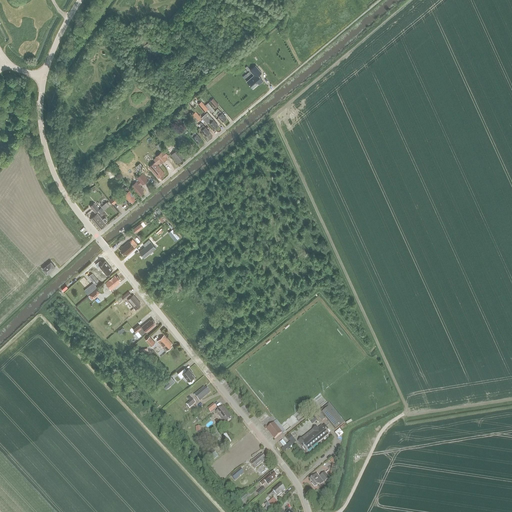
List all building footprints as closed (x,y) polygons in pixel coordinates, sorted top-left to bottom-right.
[(254,75),(247,82),(252,88),(258,83),(259,84),(263,81),(258,76),(262,73),(256,66),(250,70),(254,75)] [(209,102),(215,108),(219,105),(213,99),(209,102)] [(208,103),(205,105),(211,113),(214,110),(208,103)] [(223,122),(227,119),(222,113),(218,109),(216,110),(218,112),(216,114),(223,122)] [(194,113),(192,115),(197,122),(200,120),(194,113)] [(209,122),(210,123),(213,120),(207,113),(202,117),(207,124),(209,122)] [(186,129),(189,127),(192,125),(186,118),(181,123),(186,129)] [(214,129),(218,126),(213,120),(210,123),(214,129)] [(199,124),(201,126),(199,128),(206,136),(210,133),(205,127),(201,123),(199,124)] [(198,143),(201,140),(197,134),(193,130),(191,131),(193,134),(191,135),(198,143)] [(172,144),(176,148),(182,144),(178,139),(172,144)] [(182,158),(184,157),(177,150),(172,154),(174,157),(173,158),(178,164),(184,159),(182,158)] [(156,158),(153,160),(157,165),(159,163),(161,164),(167,159),(166,158),(168,156),(164,151),(162,153),(161,151),(154,156),(156,158)] [(164,173),(155,162),(149,167),(158,178),(160,177),(161,179),(164,176),(163,174),(164,173)] [(140,163),(136,166),(141,173),(145,170),(140,163)] [(142,185),(148,180),(143,173),(137,178),(139,181),(137,183),(137,182),(131,187),(138,195),(139,194),(140,196),(144,193),(143,191),(144,190),(139,185),(141,184),(142,185)] [(134,198),(136,198),(129,190),(126,187),(123,189),(126,193),(124,195),(130,202),(131,201),(132,202),(135,200),(134,198)] [(116,195),(110,199),(114,204),(120,200),(116,195)] [(94,203),(90,206),(95,213),(100,209),(94,203)] [(91,219),(98,228),(100,227),(101,228),(106,224),(105,223),(107,222),(107,220),(106,219),(105,218),(103,220),(97,214),(91,219)] [(136,233),(144,227),(141,223),(133,229),(136,233)] [(179,238),(172,230),(169,232),(176,240),(179,238)] [(138,245),(133,239),(129,242),(134,248),(138,245)] [(144,258),(157,247),(155,245),(154,246),(149,240),(143,245),(145,247),(139,252),(144,258)] [(126,255),(135,248),(129,241),(121,248),(122,250),(120,251),(123,255),(125,253),(126,255)] [(102,264),(100,261),(95,265),(98,268),(99,267),(106,276),(112,271),(105,261),(102,264)] [(56,268),(51,262),(43,269),(47,274),(56,268)] [(97,279),(92,273),(92,274),(90,275),(88,277),(93,283),(95,285),(99,282),(97,279)] [(119,281),(120,280),(117,276),(116,277),(115,276),(105,284),(111,290),(120,282),(119,281)] [(88,295),(97,288),(93,283),(84,291),(88,295)] [(131,294),(130,294),(129,292),(122,297),(124,300),(131,294)] [(139,304),(140,303),(133,295),(127,300),(136,310),(140,306),(139,304)] [(142,336),(146,332),(147,332),(155,326),(154,324),(155,323),(152,320),(151,321),(150,320),(141,328),(139,325),(133,330),(136,333),(138,332),(141,335),(138,338),(140,340),(143,337),(142,336)] [(171,345),(172,344),(164,335),(157,341),(166,352),(172,347),(171,345)] [(150,337),(145,340),(151,347),(155,343),(150,337)] [(189,381),(193,378),(194,377),(190,372),(191,371),(189,369),(186,371),(184,368),(178,374),(181,378),(185,375),(189,381)] [(163,385),(166,390),(171,386),(168,381),(163,385)] [(199,402),(211,392),(206,387),(205,388),(204,387),(194,395),(199,402)] [(186,414),(191,410),(190,408),(196,403),(192,399),(181,408),(186,414)] [(213,403),(206,409),(209,413),(216,407),(213,403)] [(329,404),(316,414),(322,421),(326,418),(335,430),(344,423),(329,404)] [(229,418),(231,417),(223,406),(216,412),(224,422),(226,421),(227,422),(231,419),(229,418)] [(266,429),(274,439),(282,433),(274,423),(268,427),(266,426),(264,428),(266,429)] [(307,453),(329,434),(326,431),(328,429),(325,425),(323,426),(322,426),(318,429),(316,427),(298,441),(301,445),(307,453)] [(214,450),(206,456),(211,462),(219,456),(214,450)] [(265,458),(262,455),(261,456),(260,455),(250,463),(255,469),(265,461),(264,460),(265,458)] [(240,468),(230,476),(235,481),(244,473),(240,468)] [(275,477),(276,476),(273,473),(272,474),(271,472),(259,483),(262,486),(266,483),(267,485),(276,478),(275,477)] [(320,485),(329,478),(325,473),(319,477),(317,474),(310,480),(313,483),(312,484),(315,487),(315,486),(316,487),(319,484),(320,485)] [(269,498),(275,493),(278,496),(285,490),(280,484),(267,495),(269,498)] [(263,487),(257,492),(259,495),(265,490),(263,487)]
